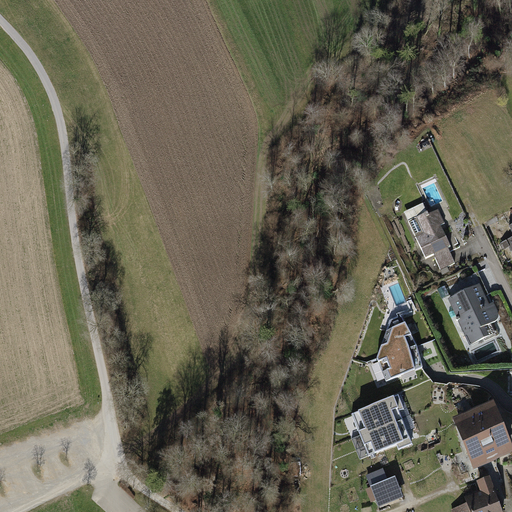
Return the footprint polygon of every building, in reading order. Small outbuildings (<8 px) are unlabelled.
[(445,224),(439,210),(429,215),(423,203),(404,213),(425,259),(434,255),(441,270),(455,264),(448,249),(451,247),(441,226),(445,224)] [(511,225),(509,227),(511,233),(511,238),(500,244),(503,250),(509,249),(511,253),(511,252),(511,225)] [(454,250),(460,247),(455,236),(450,239),(454,250)] [(481,285),(448,299),(468,346),(484,339),(486,342),(497,336),(491,325),(497,323),(499,319),(499,315),(493,302),(490,305),(481,285)] [(402,318),(391,322),(378,360),(386,382),(423,367),(417,348),(402,318)] [(399,396),(352,415),(369,457),(398,445),(400,449),(412,445),(400,413),(405,411),(399,396)] [(511,446),(495,401),(451,418),(471,470),(511,454),(511,446)] [(383,469),(366,476),(378,508),(403,498),(395,478),(387,481),(383,469)] [(502,511),(490,478),(476,482),(480,492),(464,498),(467,504),(451,510),(451,511),(502,511)]
